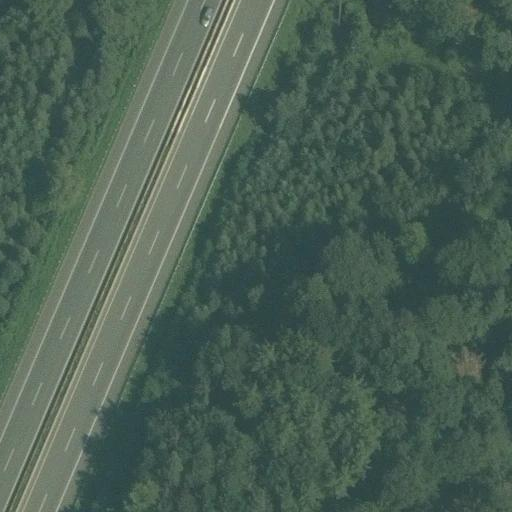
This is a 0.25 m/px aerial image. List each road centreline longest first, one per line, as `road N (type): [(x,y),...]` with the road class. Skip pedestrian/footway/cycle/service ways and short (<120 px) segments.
road 1 (motorway): [(44,511),(262,0)]
road 2 (motorway): [(191,0),(0,453)]
